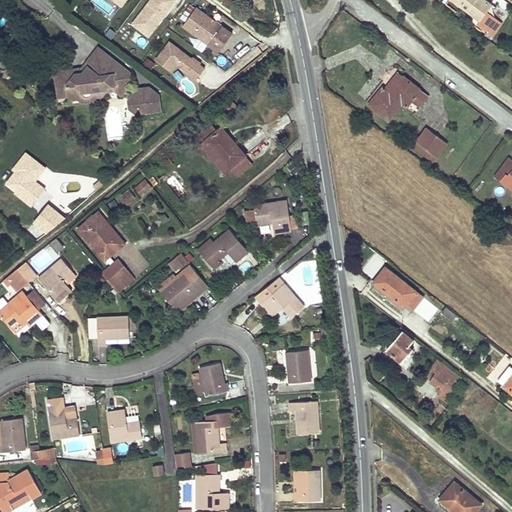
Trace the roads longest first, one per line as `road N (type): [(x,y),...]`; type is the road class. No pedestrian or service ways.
road 1 (tertiary): [(296,27),(353,390)]
road 2 (residential): [(0,379),(42,367),(117,372),(155,363),(204,330)]
road 3 (residential): [(204,330),(236,334),(252,350),(265,511)]
road 4 (residential): [(511,504),(369,389),(353,390)]
road 5 (unknown): [(316,145),(198,239)]
road 6 (tertiary): [(353,390),(360,511)]
